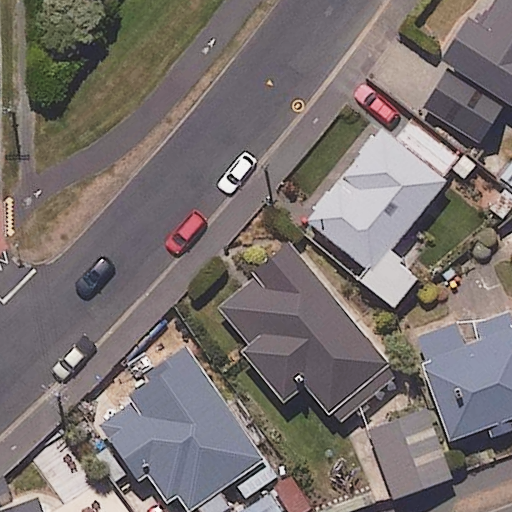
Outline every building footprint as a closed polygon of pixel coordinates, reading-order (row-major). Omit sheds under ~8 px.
[(511,0),(494,0),(483,18),(471,11),(445,54),(453,60),(427,104),(481,137),(506,95),(511,98),(511,0)] [(398,133),(385,123),(311,214),(370,262),(362,273),(397,301),(421,271),(390,246),(463,156),(412,115),(398,133)] [(400,370),(296,243),(223,303),(252,338),(245,344),(287,395),(308,378),(341,418),(400,370)] [(454,433),(488,421),(492,432),(511,424),(511,301),(419,336),(454,433)] [(103,415),(141,471),(150,465),(169,493),(182,485),(200,511),(213,511),(231,500),(220,484),(236,473),(249,492),(278,472),(189,341),(149,368),(156,379),(103,415)] [(455,472),(431,400),(371,420),(395,492),(455,472)] [(0,511),(46,511),(39,492),(0,506),(0,511)]
